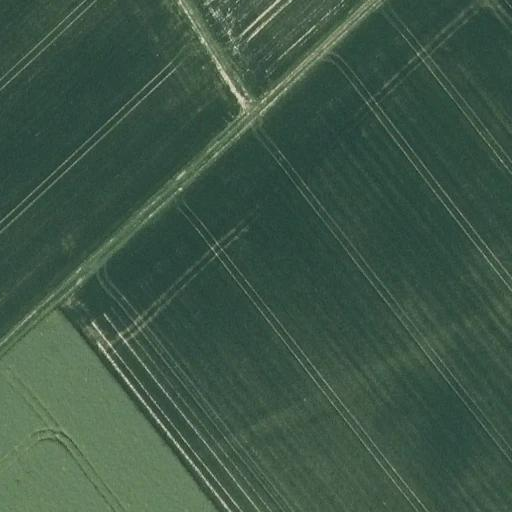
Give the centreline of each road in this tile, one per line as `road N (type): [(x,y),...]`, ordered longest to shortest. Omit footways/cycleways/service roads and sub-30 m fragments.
road 1 (track): [(393,0),(0,379)]
road 2 (track): [(191,0),(267,128)]
